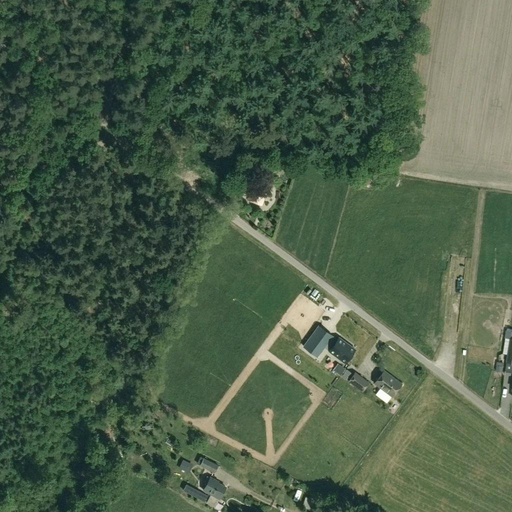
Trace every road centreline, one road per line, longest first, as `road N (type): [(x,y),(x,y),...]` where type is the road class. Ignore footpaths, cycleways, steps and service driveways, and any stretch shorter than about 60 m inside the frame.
road 1 (unclassified): [(511,430),(222,211)]
road 2 (track): [(105,130),(222,211)]
road 3 (track): [(0,47),(105,130)]
road 4 (track): [(105,130),(127,0)]
road 5 (track): [(0,190),(105,130)]
